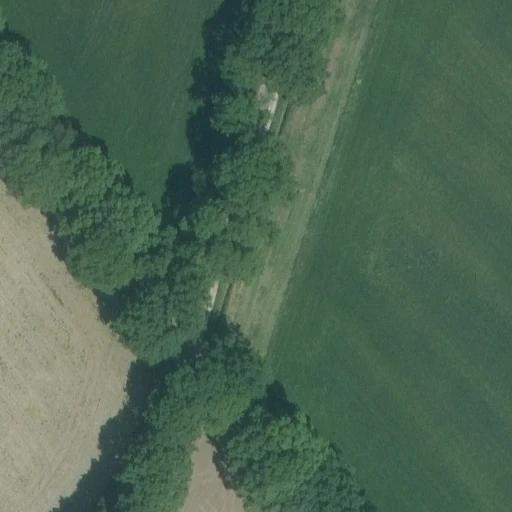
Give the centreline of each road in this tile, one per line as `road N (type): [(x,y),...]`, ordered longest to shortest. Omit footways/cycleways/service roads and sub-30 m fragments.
road 1 (unclassified): [(133,511),(181,415),(308,0)]
road 2 (track): [(203,334),(326,511)]
